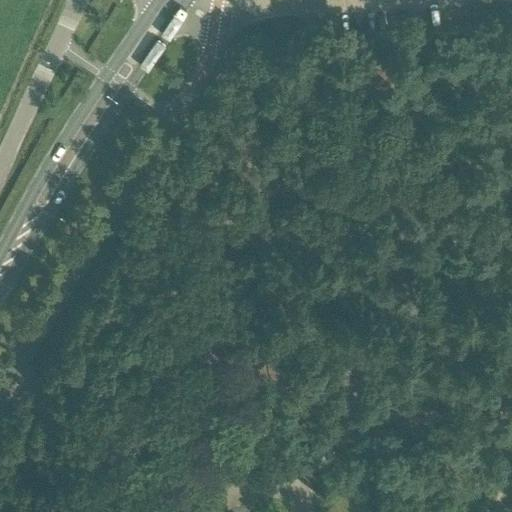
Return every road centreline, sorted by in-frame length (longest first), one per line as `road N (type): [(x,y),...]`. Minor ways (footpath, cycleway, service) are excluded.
road 1 (unclassified): [(0,393),(201,71),(213,21)]
road 2 (primary): [(0,276),(172,1)]
road 3 (unclassified): [(0,169),(78,0)]
road 4 (unclassified): [(213,21),(336,0)]
